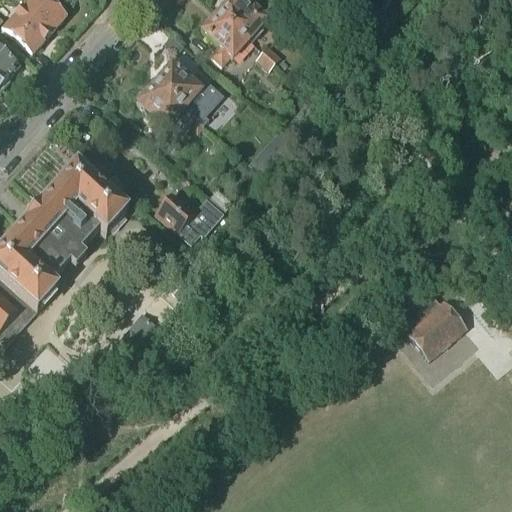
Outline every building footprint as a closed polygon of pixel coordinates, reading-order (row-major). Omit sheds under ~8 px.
[(50,13),(36,1),(4,36),(32,60),(63,24),(67,19),(67,16),(57,8),(54,8),(50,13)] [(248,47),(248,48),(267,27),(249,11),(248,13),(235,2),(229,8),(229,7),(227,9),(223,9),(219,10),(218,13),(219,18),(218,20),(248,47)] [(223,76),(248,48),(248,47),(218,20),(211,27),(208,28),(203,29),(202,33),(203,36),(201,39),(219,55),(210,64),(223,76)] [(375,27),(363,37),(373,48),(392,30),(383,20),(376,27),(375,27)] [(0,92),(2,94),(18,75),(4,62),(9,57),(0,48),(0,92)] [(262,61),(273,73),(279,66),(267,55),(262,61)] [(268,79),(273,73),(262,61),(256,68),(268,79)] [(189,87),(171,72),(169,73),(166,73),(163,75),(161,78),(161,82),(159,84),(160,85),(154,91),(202,134),(209,128),(200,120),(217,100),(205,90),(195,81),(189,87)] [(202,134),(154,91),(148,97),(146,99),(142,99),(139,101),(138,104),(138,108),(136,110),(155,127),(149,133),(158,141),(164,135),(166,137),(176,125),(183,131),(184,130),(197,141),(202,134)] [(319,120),(308,108),(289,126),(301,138),(319,120)] [(247,171),(259,182),(266,175),(254,164),(247,171)] [(92,187),(76,172),(0,257),(0,351),(5,355),(58,296),(51,289),(70,269),(75,273),(85,262),(80,257),(100,235),(106,241),(127,218),(112,205),(118,197),(99,180),(92,187)] [(217,194),(205,208),(220,222),(232,208),(217,194)] [(220,222),(205,208),(192,222),(170,202),(153,222),(175,242),(176,241),(188,252),(197,242),(201,246),(222,223),(220,222)] [(178,306),(205,276),(191,264),(164,294),(178,306)] [(438,311),(427,298),(424,294),(394,319),(408,336),(405,339),(428,367),(465,336),(442,308),(438,311)] [(93,377),(107,389),(155,331),(141,320),(93,377)]
